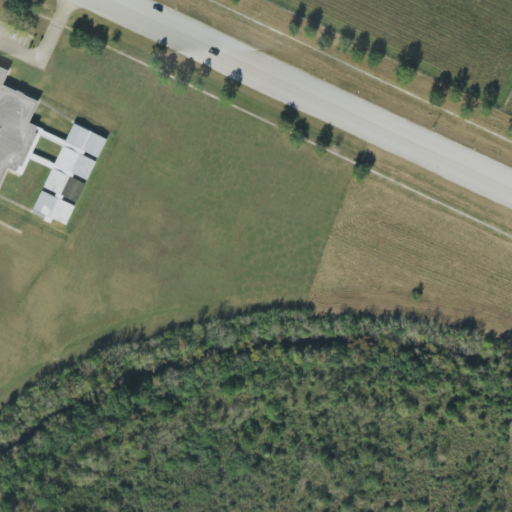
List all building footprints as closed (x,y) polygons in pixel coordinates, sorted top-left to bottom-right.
[(0,68),(11,74),(5,87),(40,104),(31,124),(41,129),(39,132),(29,155),(21,174),(10,169),(1,190),(0,189),(0,68)] [(75,126),(68,141),(99,156),(107,140),(75,126)] [(64,148),(57,164),(87,178),(96,163),(64,148)] [(54,169),(46,185),(77,201),(85,185),(54,169)] [(43,191),(36,207),(66,222),(72,207),(43,191)]
